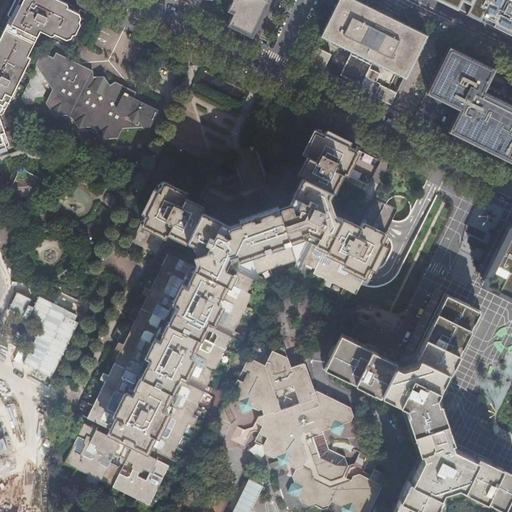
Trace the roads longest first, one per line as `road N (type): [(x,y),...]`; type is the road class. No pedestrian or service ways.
road 1 (residential): [(269,70),(511,191)]
road 2 (residential): [(128,0),(269,70)]
